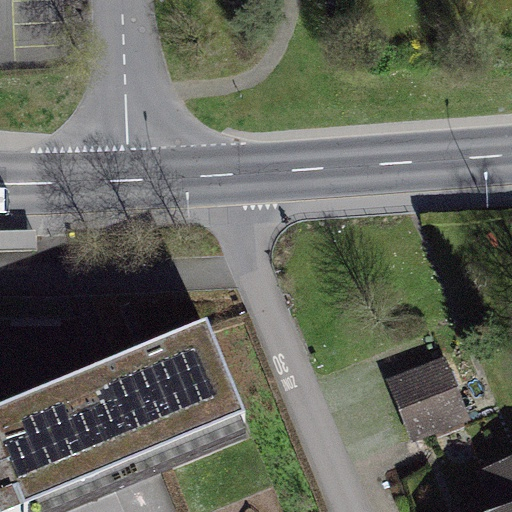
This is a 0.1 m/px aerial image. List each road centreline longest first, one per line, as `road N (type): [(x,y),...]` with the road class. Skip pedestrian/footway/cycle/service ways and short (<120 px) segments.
road 1 (residential): [(356,511),(245,239),(245,172)]
road 2 (tertiary): [(511,154),(245,172)]
road 3 (residential): [(131,177),(123,0)]
road 4 (tertiary): [(131,177),(0,182)]
